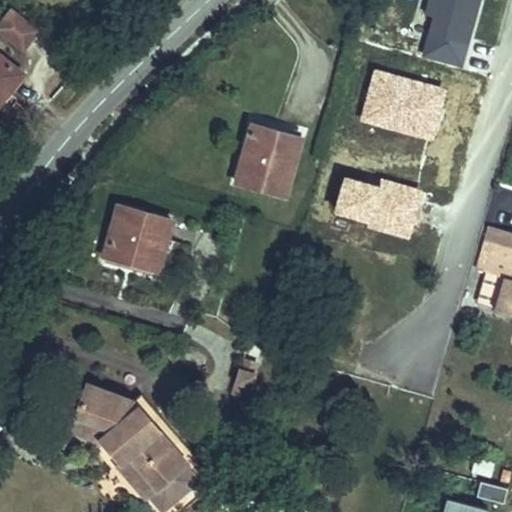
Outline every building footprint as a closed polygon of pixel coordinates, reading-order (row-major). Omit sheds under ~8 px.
[(422,0),(419,12),(457,22),(462,0),(422,0)] [(10,7),(0,18),(0,36),(21,53),(39,31),(10,7)] [(0,69),(14,49),(0,39),(0,77),(2,75),(0,73),(0,69)] [(241,101),(227,161),(276,173),(290,114),(241,101)] [(113,190),(100,244),(155,258),(168,202),(113,190)] [(511,202),(492,197),(480,240),(490,243),(483,269),(511,276),(511,202)] [(110,426),(109,430),(137,464),(177,430),(127,371),(80,346),(60,392),(93,408),(110,426)]
